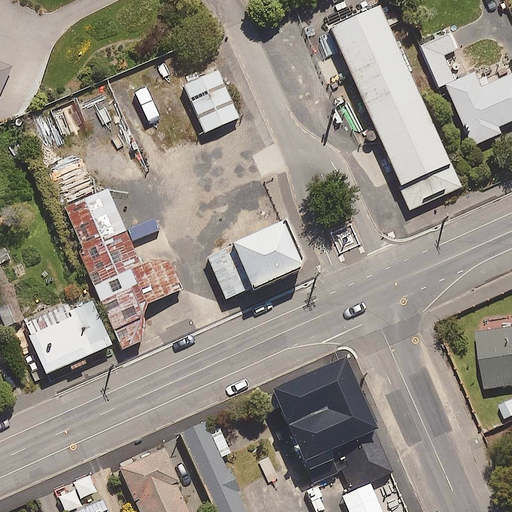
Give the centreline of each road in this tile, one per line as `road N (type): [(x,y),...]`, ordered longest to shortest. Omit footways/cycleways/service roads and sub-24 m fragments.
road 1 (primary): [(349,302),(0,458)]
road 2 (secondary): [(463,511),(367,294)]
road 3 (residential): [(306,172),(224,0)]
road 4 (residential): [(306,172),(327,164),(342,176),(390,285)]
road 5 (residential): [(349,302),(303,195),(306,172)]
road 6 (primary): [(511,231),(390,285)]
